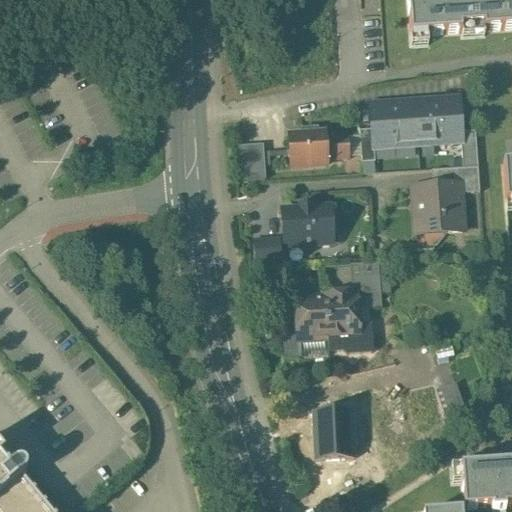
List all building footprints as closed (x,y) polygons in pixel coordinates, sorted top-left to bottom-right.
[(483,32),(511,30),(511,0),(406,0),(407,9),(413,8),(413,16),(408,16),(409,38),(460,34),(460,28),(483,27),(483,32)] [(458,100),(413,103),(416,146),(460,143),(461,143),(460,133),(458,100)] [(413,103),(369,106),(371,130),(372,149),(373,149),(416,146),(413,103)] [(372,149),(371,130),(358,132),(361,163),(374,162),(373,149),(372,149)] [(474,132),(460,133),(461,143),(460,143),(462,169),(477,168),(474,132)] [(321,134),(286,134),(287,167),(322,166),(322,161),(321,138),(321,134)] [(345,138),(321,138),(322,161),(346,160),(345,138)] [(238,179),(281,176),(280,151),(262,152),(262,144),(236,145),(238,179)] [(511,165),(503,166),(503,163),(501,164),(505,208),(506,208),(506,203),(511,202),(511,165)] [(430,172),(431,188),(458,186),(459,195),(479,194),(477,168),(462,169),(430,172)] [(431,188),(412,189),(413,207),(418,207),(420,231),(441,230),(446,234),(462,233),(459,195),(458,186),(431,188)] [(329,203),(276,205),(277,241),(277,251),(331,249),(329,203)] [(277,251),(277,241),(245,242),(246,266),(277,265),(277,251)] [(350,279),(351,295),(354,295),(355,311),(380,309),(378,277),(350,279)] [(323,299),(295,301),(297,341),(326,339),(357,337),(357,327),(355,311),(354,295),(351,295),(323,297),(323,299)] [(365,327),(357,327),(357,337),(326,339),(327,351),(328,351),(328,353),(342,352),(346,355),(367,354),(370,350),(369,330),(365,327)] [(457,385),(436,392),(447,426),(467,416),(457,385)] [(352,414),(311,415),(313,461),(354,459),(352,414)] [(0,458),(3,456),(0,451),(0,497),(22,479),(24,477),(25,476),(25,474),(26,472),(25,471),(25,469),(23,467),(21,466),(19,465),(17,465),(15,466),(13,467),(9,470),(5,464),(0,458)] [(509,464),(459,468),(461,489),(466,489),(466,496),(461,497),(462,511),(464,511),(464,510),(491,508),(491,511),(493,511),(504,511),(504,507),(511,506),(511,468),(510,469),(509,464)] [(0,497),(0,511),(50,511),(44,505),(22,479),(0,497)]
